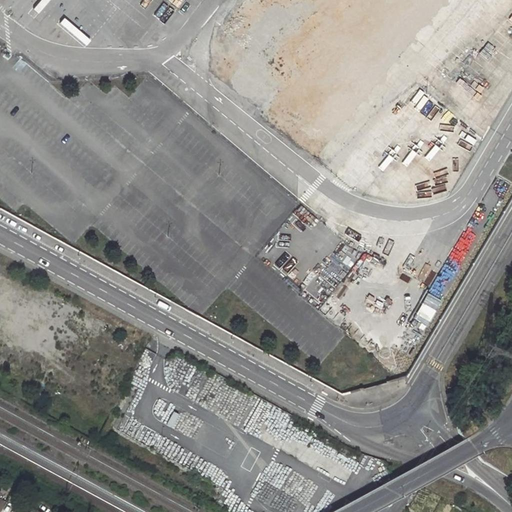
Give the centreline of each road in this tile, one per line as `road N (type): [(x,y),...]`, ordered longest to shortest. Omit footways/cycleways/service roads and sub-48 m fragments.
road 1 (tertiary): [(361,427),(0,234)]
road 2 (unknown): [(259,235),(313,283),(361,304),(388,304),(423,269),(456,198)]
road 3 (unknown): [(312,175),(463,0)]
road 4 (tertiary): [(511,227),(427,375)]
road 5 (tertiary): [(348,511),(496,431)]
road 6 (unclassified): [(501,496),(430,413),(427,375)]
